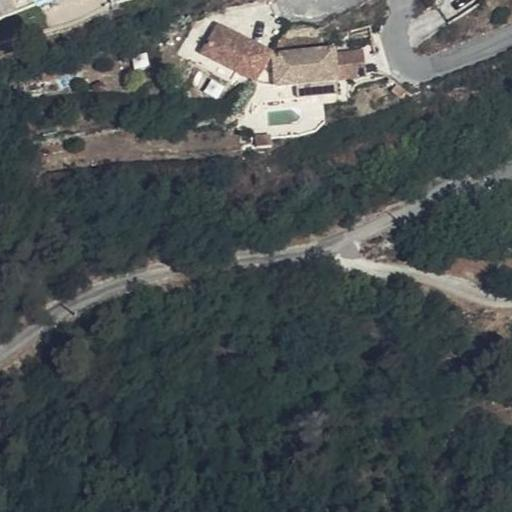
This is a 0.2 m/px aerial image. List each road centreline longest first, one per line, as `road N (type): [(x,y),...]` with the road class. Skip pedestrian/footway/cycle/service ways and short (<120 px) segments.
road 1 (unclassified): [(511,143),(390,219),(250,260),(149,274),(79,299),(0,352)]
road 2 (residential): [(402,0),(402,53),(423,69),(511,28)]
